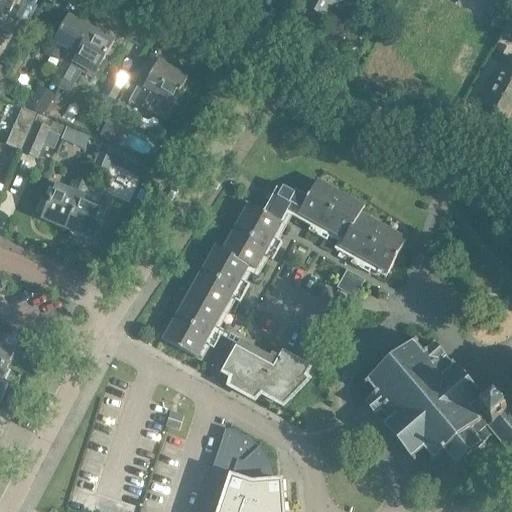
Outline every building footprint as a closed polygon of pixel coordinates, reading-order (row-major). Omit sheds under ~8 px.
[(0,0),(0,17),(3,12),(8,15),(16,0),(0,0)] [(306,0),(302,7),(304,8),(303,10),(313,15),(314,13),(327,21),(338,0),(306,0)] [(54,43),(47,56),(59,63),(52,76),(62,81),(62,80),(72,64),(74,60),(92,27),(85,23),(83,26),(68,18),(66,20),(64,19),(58,30),(60,31),(54,43)] [(63,81),(59,89),(67,93),(71,86),(73,87),(80,74),(93,81),(106,57),(108,58),(114,47),(112,46),(114,43),(99,35),(101,32),(92,27),(74,60),(72,64),(62,80),(63,81)] [(487,99),(482,107),(507,121),(511,111),(511,58),(510,57),(497,82),(492,79),(483,97),(487,99)] [(184,86),(188,80),(158,63),(144,88),(139,86),(129,102),(149,113),(149,112),(165,121),(174,104),(177,98),(179,100),(186,87),(184,86)] [(115,72),(102,96),(114,102),(126,78),(115,72)] [(26,112),(37,116),(44,119),(56,97),(38,88),(26,112)] [(37,116),(26,112),(22,110),(6,147),(22,154),(34,123),(37,116)] [(122,127),(108,120),(98,136),(113,143),(122,127)] [(22,154),(39,161),(44,148),(54,152),(65,127),(55,123),(52,130),(34,123),(22,154)] [(122,154),(117,165),(116,166),(138,175),(143,163),(122,154)] [(67,191),(56,187),(50,203),(42,200),(36,214),(44,217),(42,220),(66,230),(85,186),(88,177),(80,173),(76,182),(71,180),(67,191)] [(298,215),(313,223),(308,232),(317,237),(338,200),(329,195),(331,190),(317,182),(298,215)] [(66,230),(92,241),(106,208),(111,197),(85,186),(66,230)] [(277,190),(263,214),(279,223),(295,195),(283,188),(281,192),(277,190)] [(331,234),(344,241),(345,241),(360,215),(364,208),(350,200),(347,205),(338,200),(317,237),(326,242),(331,234)] [(279,223),(263,214),(248,206),(240,220),(245,223),(240,232),(277,253),(282,244),(274,239),(282,225),(279,223)] [(360,215),(345,241),(344,241),(340,248),(355,256),(350,264),(359,270),(380,233),(371,227),(374,222),(360,215)] [(230,238),(222,252),(249,267),(248,268),(255,272),(263,257),(272,262),(277,253),(240,232),(235,241),(230,238)] [(380,233),(359,270),(368,275),(373,266),(387,274),(406,241),(392,233),(389,238),(380,233)] [(249,267),(222,252),(215,248),(207,262),(212,265),(207,274),(244,295),(249,286),(241,281),(248,268),(249,267)] [(355,299),(365,281),(347,271),(336,289),(355,299)] [(244,295),(207,274),(202,283),(197,280),(189,294),(223,313),(231,299),(239,304),(244,295)] [(223,313),(189,294),(182,308),(186,311),(181,320),(218,341),(223,332),(215,327),(223,313)] [(218,341),(181,320),(176,329),(171,326),(163,341),(197,360),(205,345),(213,350),(218,341)] [(365,403),(391,435),(388,437),(390,439),(392,437),(403,449),(400,452),(402,454),(404,451),(414,463),(416,461),(414,458),(424,449),(432,459),(429,461),(431,463),(443,454),(444,455),(445,454),(456,467),(478,448),(480,450),(484,447),(481,444),(493,434),(495,437),(494,438),(496,440),(497,439),(505,447),(504,448),(505,450),(506,449),(511,456),(511,410),(510,408),(507,412),(494,397),(487,404),(475,391),(478,388),(476,386),(474,389),(463,377),(466,374),(464,372),(462,374),(452,363),(451,364),(434,344),(423,353),(415,344),(418,342),(416,340),(401,353),(393,344),(391,346),(399,355),(381,370),(374,361),(372,362),(379,372),(364,385),(366,387),(369,384),(376,393),(365,403)] [(0,379),(2,381),(15,351),(14,351),(13,354),(2,349),(3,346),(0,344),(0,379)] [(261,394),(259,393),(273,368),(236,347),(221,373),(223,374),(229,364),(233,367),(229,387),(254,401),(261,394)] [(259,393),(261,394),(272,401),(276,393),(289,401),(309,381),(305,377),(311,367),(282,351),(273,368),(259,393)] [(166,427),(179,431),(183,417),(171,413),(166,427)] [(283,511),(281,483),(273,484),(273,480),(272,476),(271,472),(270,469),(269,465),(267,462),(265,458),(263,455),(261,452),(258,449),(255,446),(252,444),(248,440),(244,438),(241,437),(227,480),(231,481),(220,511),(204,511),(200,510),(199,511),(283,511)]
